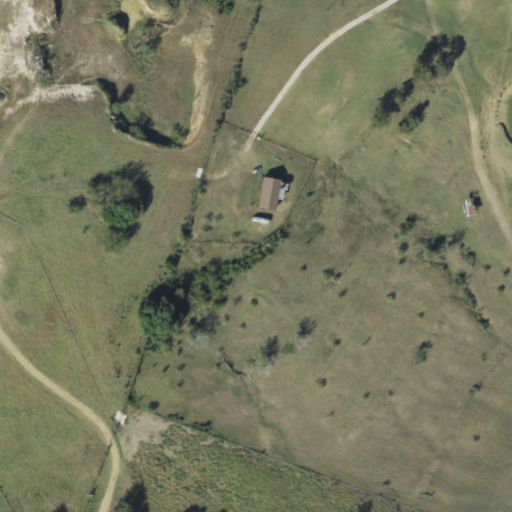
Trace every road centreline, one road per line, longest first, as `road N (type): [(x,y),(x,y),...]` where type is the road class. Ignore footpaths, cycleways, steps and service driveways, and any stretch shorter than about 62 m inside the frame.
road 1 (residential): [(326,0),(276,27),(237,127),(153,166),(128,231),(49,276),(0,279)]
road 2 (residential): [(0,311),(91,396),(139,504),(155,511)]
